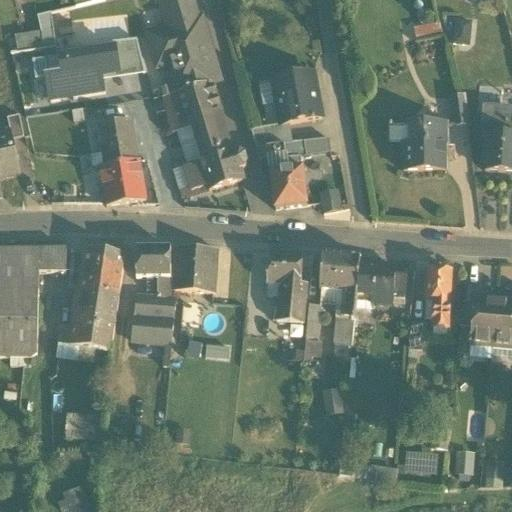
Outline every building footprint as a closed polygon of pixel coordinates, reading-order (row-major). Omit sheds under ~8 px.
[(73,0),(76,11),(92,7),(89,0),(73,0)] [(159,0),(162,8),(189,1),(188,0),(159,0)] [(162,8),(169,32),(198,23),(191,0),(189,1),(162,8)] [(172,89),(174,97),(211,86),(220,84),(209,49),(206,47),(203,37),(205,34),(201,22),(198,23),(169,32),(163,42),(164,44),(151,48),(157,71),(171,67),(175,83),(172,89)] [(71,23),(58,24),(59,41),(73,40),(71,23)] [(471,24),(454,24),(453,47),(470,48),(471,24)] [(413,31),(416,43),(440,36),(437,25),(413,31)] [(163,42),(169,32),(148,38),(151,48),(164,44),(163,42)] [(53,33),(41,35),(43,51),(55,49),(53,33)] [(15,39),(17,55),(43,51),(41,35),(15,39)] [(136,42),(112,44),(113,51),(114,50),(119,76),(142,73),(142,76),(145,76),(136,42)] [(33,83),(37,105),(103,95),(101,83),(101,79),(119,76),(114,50),(113,51),(32,63),(35,83),(33,83)] [(101,79),(101,83),(142,76),(142,73),(119,76),(101,79)] [(283,125),(284,126),(289,125),(323,118),(315,78),(280,85),(283,99),(278,100),(280,107),(283,125)] [(275,87),(278,100),(283,99),(280,85),(275,87)] [(196,144),(203,165),(203,166),(232,157),(219,115),(220,115),(211,86),(174,97),(163,100),(172,136),(177,135),(192,130),(196,144)] [(278,100),(275,87),(258,90),(262,111),(280,107),(278,100)] [(448,100),(454,129),(467,127),(461,97),(448,100)] [(96,110),(98,128),(125,123),(130,123),(127,106),(123,106),(96,110)] [(481,139),(486,139),(486,138),(507,139),(509,112),(482,111),(481,139)] [(12,138),(14,146),(25,144),(20,121),(7,124),(10,138),(12,138)] [(98,128),(103,157),(105,169),(136,164),(130,123),(125,123),(98,128)] [(268,150),(285,148),(294,147),(289,125),(284,126),(283,125),(250,133),(255,151),(268,150)] [(401,146),(402,172),(445,171),(445,152),(446,152),(446,126),(409,127),(410,146),(401,146)] [(388,147),(401,146),(410,146),(409,127),(388,127),(388,147)] [(177,135),(181,148),(196,144),(192,130),(177,135)] [(0,183),(21,179),(14,146),(12,138),(10,138),(0,140),(0,183)] [(511,138),(507,139),(486,138),(486,139),(484,174),(511,175),(511,138)] [(330,142),(294,147),(285,148),(286,162),(299,160),(299,161),(331,156),(330,142)] [(181,148),(188,170),(203,165),(196,144),(181,148)] [(271,178),(288,176),(286,162),(285,148),(268,150),(271,178)] [(234,156),(232,157),(203,166),(203,165),(188,170),(184,171),(190,190),(191,192),(207,188),(208,193),(242,183),(239,173),(244,172),(246,168),(244,160),(240,158),(235,159),(234,156)] [(100,170),(105,169),(103,157),(90,159),(92,172),(100,170)] [(299,160),(286,162),(288,176),(301,174),(299,161),(299,160)] [(138,164),(136,164),(105,169),(100,170),(106,210),(145,203),(138,164)] [(178,194),(190,190),(184,171),(172,174),(178,194)] [(302,174),(301,174),(288,176),(271,178),(276,214),(306,210),(302,174)] [(342,214),(338,193),(319,196),(323,217),(342,214)] [(157,281),(170,281),(170,251),(136,251),(136,281),(157,281)] [(173,293),(211,296),(212,283),(214,283),(216,253),(175,251),(173,293)] [(0,362),(33,363),(39,359),(38,279),(67,279),(67,253),(0,253),(0,362)] [(83,294),(117,299),(123,259),(88,254),(83,294)] [(276,300),(305,301),(307,290),(298,290),(299,260),(266,258),(264,290),(277,290),(276,300)] [(355,312),(357,299),(359,271),(360,264),(322,260),(319,294),(321,295),(341,296),(340,314),(339,324),(354,325),(354,324),(355,312)] [(373,272),(359,271),(357,299),(371,300),(370,305),(393,307),(393,302),(395,280),(396,272),(374,270),(373,272)] [(426,275),(425,305),(433,305),(447,306),(448,276),(426,275)] [(393,302),(404,303),(406,281),(395,280),(393,302)] [(132,346),(165,349),(171,350),(176,302),(172,302),(171,301),(170,281),(157,281),(157,301),(138,299),(132,346)] [(95,353),(109,355),(117,299),(83,294),(77,337),(75,350),(80,351),(95,353)] [(341,296),(321,295),(320,305),(336,306),(335,313),(340,314),(341,296)] [(370,314),(370,305),(371,300),(357,299),(355,312),(368,314),(370,314)] [(290,335),(295,335),(295,329),(302,329),(305,301),(276,300),(275,328),(290,329),(290,335)] [(470,347),(492,349),(497,303),(474,301),(472,330),(470,347)] [(511,304),(497,303),(492,349),(511,350),(511,304)] [(424,319),(432,319),(433,305),(425,305),(424,319)] [(447,306),(433,305),(432,319),(432,331),(446,332),(447,306)] [(304,360),(321,362),(322,349),(317,349),(320,308),(309,307),(305,347),(304,360)] [(367,325),(368,314),(355,312),(354,324),(367,325)] [(335,349),(352,351),(354,325),(339,324),(338,335),(336,335),(335,349)] [(408,351),(422,353),(424,325),(410,324),(408,351)] [(457,357),(469,358),(470,347),(472,330),(460,329),(457,357)] [(446,346),(446,332),(432,331),(431,345),(446,346)] [(60,348),(75,350),(77,337),(62,335),(60,348)] [(187,358),(200,360),(202,348),(190,346),(187,358)] [(470,347),(469,358),(469,360),(491,362),(492,349),(470,347)] [(58,360),(79,363),(80,351),(75,350),(60,348),(58,360)] [(229,351),(207,349),(206,361),(228,363),(229,351)] [(511,366),(511,350),(492,349),(491,362),(491,365),(511,366)] [(80,351),(79,363),(93,365),(95,353),(80,351)] [(343,416),(340,392),(322,394),(325,419),(343,416)] [(66,442),(99,444),(100,422),(67,420),(66,442)] [(0,431),(0,448),(21,447),(20,430),(0,431)] [(190,434),(177,433),(175,447),(189,449),(190,434)] [(433,451),(447,452),(449,440),(434,439),(433,451)] [(474,456),(456,455),(455,477),(473,478),(474,456)] [(65,456),(65,467),(81,467),(81,456),(65,456)] [(438,459),(405,456),(404,476),(436,478),(438,459)] [(505,466),(486,465),(485,491),(502,491),(505,466)] [(397,472),(371,469),(370,483),(395,486),(397,472)] [(82,488),(62,496),(65,503),(58,506),(59,511),(86,511),(91,510),(82,488)]
